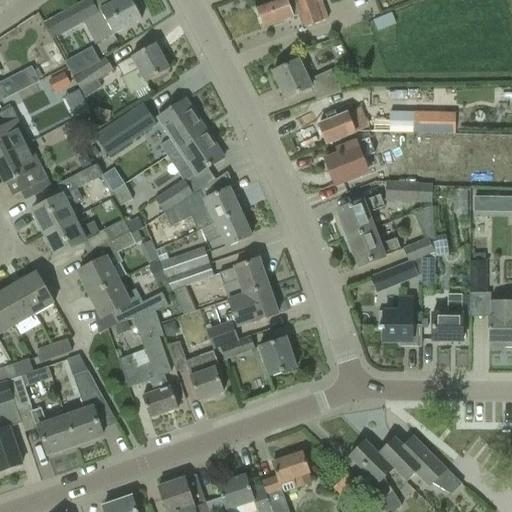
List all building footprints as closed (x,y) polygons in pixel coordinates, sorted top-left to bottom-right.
[(94,46),(124,30),(141,21),(130,0),(120,0),(97,13),(90,1),(44,26),(52,40),(83,24),(94,46)] [(304,29),(323,23),(327,21),(323,10),(317,12),(315,5),(325,2),(324,0),(276,0),(255,8),(263,30),(300,16),(304,29)] [(389,34),(411,26),(405,11),(384,19),(389,34)] [(381,18),(372,22),(376,33),(386,29),(381,18)] [(116,67),(131,95),(146,87),(144,84),(151,81),(168,71),(155,46),(137,55),(116,67)] [(73,81),(80,93),(84,99),(100,90),(96,83),(112,73),(105,61),(73,81)] [(310,89),(315,101),(340,92),(330,71),(308,81),(298,61),(272,74),(284,101),(310,89)] [(0,103),(39,84),(31,68),(0,82),(0,103)] [(53,96),(71,87),(65,74),(47,82),(53,96)] [(166,159),(206,133),(185,102),(168,113),(158,120),(171,139),(159,148),(166,159)] [(0,129),(0,159),(26,147),(19,133),(23,131),(12,108),(10,109),(1,113),(8,126),(0,129)] [(326,146),(344,139),(354,134),(360,132),(360,133),(361,133),(361,134),(373,134),(452,136),(453,115),(389,114),(388,121),(364,120),(360,109),(318,127),(326,146)] [(98,110),(95,120),(108,123),(110,114),(98,110)] [(133,112),(94,138),(108,159),(147,133),(133,112)] [(206,133),(166,159),(172,166),(183,159),(196,178),(207,170),(223,159),(206,133)] [(354,145),(354,144),(337,151),(339,156),(325,162),(335,187),(353,179),(366,174),(361,160),(374,155),(368,139),(354,145)] [(33,159),(26,147),(0,159),(0,176),(4,186),(7,185),(13,197),(31,188),(48,180),(36,158),(33,159)] [(62,197),(31,212),(43,235),(73,220),(68,209),(82,202),(76,189),(79,188),(80,189),(101,179),(95,167),(74,178),(56,186),(62,197)] [(112,194),(124,186),(113,170),(101,178),(112,194)] [(164,215),(173,209),(192,197),(182,182),(154,201),(164,215)] [(417,203),(417,186),(386,185),(385,202),(417,203)] [(199,191),(192,197),(173,209),(179,220),(188,216),(190,223),(199,232),(214,225),(240,213),(229,190),(204,201),(199,191)] [(336,213),(347,241),(374,231),(368,215),(383,209),(378,196),(336,213)] [(487,198),(473,198),(473,213),(487,213),(487,198)] [(433,255),(428,241),(433,240),(431,208),(412,215),(423,243),(404,250),(409,263),(433,255)] [(200,233),(206,243),(211,254),(226,249),(233,246),(251,237),(240,213),(214,225),(199,232),(200,233)] [(112,243),(130,234),(125,225),(123,222),(98,235),(92,223),(78,230),(73,220),(43,235),(55,259),(85,243),(90,254),(112,243)] [(142,230),(137,220),(125,225),(130,234),(131,236),(142,230)] [(157,221),(144,228),(151,243),(155,253),(163,249),(169,247),(157,221)] [(374,231),(347,241),(358,269),(376,261),(400,252),(396,240),(380,246),(374,231)] [(130,234),(112,243),(90,254),(82,259),(87,269),(77,274),(89,297),(119,283),(111,269),(121,264),(117,255),(116,253),(135,245),(131,236),(130,234)] [(160,265),(160,266),(164,277),(166,276),(167,280),(208,266),(203,251),(160,265)] [(227,300),(228,303),(243,298),(268,289),(259,261),(219,275),(223,287),(227,300)] [(420,285),(434,284),(433,262),(420,262),(420,285)] [(484,295),(484,262),(469,262),(469,295),(484,295)] [(391,289),(418,277),(413,263),(385,273),(391,289)] [(164,277),(160,266),(152,269),(156,280),(164,277)] [(208,266),(167,280),(169,285),(172,291),(184,287),(185,287),(212,278),(208,266)] [(36,274),(16,285),(34,316),(53,305),(36,274)] [(119,283),(89,297),(101,320),(110,315),(116,326),(133,320),(148,315),(154,314),(166,310),(161,294),(142,302),(136,291),(126,296),(119,283)] [(16,285),(0,294),(0,300),(15,327),(34,316),(16,285)] [(225,324),(206,331),(207,334),(213,351),(219,348),(227,346),(237,342),(233,331),(238,329),(259,322),(278,315),(268,289),(243,298),(228,303),(232,315),(223,318),(225,324)] [(462,344),(462,324),(462,297),(447,297),(447,316),(432,316),(432,344),(432,343),(448,343),(448,344),(449,344),(449,342),(460,343),(460,344),(462,344)] [(0,335),(15,327),(0,300),(0,335)] [(365,312),(365,331),(383,331),(383,343),(411,343),(411,300),(397,301),(397,313),(365,312)] [(488,324),(488,344),(504,344),(503,349),(511,349),(511,303),(502,304),(489,303),(488,324)] [(135,355),(118,361),(127,390),(150,382),(149,380),(163,375),(163,377),(170,374),(158,339),(162,337),(158,326),(154,314),(148,315),(133,320),(148,364),(139,368),(135,355)] [(174,323),(162,327),(166,338),(177,334),(174,323)] [(125,324),(114,328),(117,335),(128,332),(125,324)] [(227,346),(219,348),(224,363),(241,358),(240,356),(254,352),(250,339),(237,343),(237,342),(227,346)] [(285,339),(258,349),(268,379),(296,369),(285,339)] [(41,364),(52,360),(71,353),(67,341),(48,348),(36,352),(41,364)] [(218,369),(213,354),(186,363),(179,343),(166,348),(176,374),(187,370),(190,378),(189,378),(198,403),(223,394),(214,370),(218,369)] [(16,379),(20,377),(32,374),(28,362),(11,367),(16,379)] [(7,382),(16,379),(11,367),(0,371),(0,383),(0,384),(6,382),(7,382)] [(47,368),(34,373),(38,385),(52,380),(47,368)] [(92,410),(106,405),(88,373),(72,379),(84,412),(64,419),(74,447),(102,438),(92,410)] [(149,380),(150,382),(154,394),(142,398),(149,420),(178,410),(170,389),(168,389),(163,377),(163,375),(149,380)] [(20,377),(16,379),(7,382),(18,413),(31,409),(20,377)] [(21,425),(14,406),(6,382),(0,384),(0,472),(22,465),(9,429),(21,425)] [(38,429),(47,457),(74,447),(64,419),(46,425),(41,410),(30,413),(36,430),(38,429)] [(378,455),(378,456),(392,470),(403,482),(414,472),(452,496),(461,487),(462,486),(458,482),(446,470),(427,452),(417,462),(395,439),(378,455)] [(365,442),(348,459),(369,480),(360,488),(374,503),(384,511),(389,511),(390,511),(396,511),(401,507),(383,479),(392,470),(378,456),(378,455),(365,442)] [(262,485),(264,491),(270,511),(288,511),(282,494),(312,484),(302,454),(272,465),(277,479),(262,485)] [(347,476),(334,489),(350,506),(363,494),(347,476)] [(184,480),(157,489),(164,508),(165,511),(207,511),(205,505),(196,477),(184,480)] [(205,505),(207,511),(225,511),(253,502),(256,511),(270,511),(264,491),(251,495),(245,477),(217,487),(221,500),(205,505)] [(136,511),(131,498),(102,508),(103,511),(136,511)]
